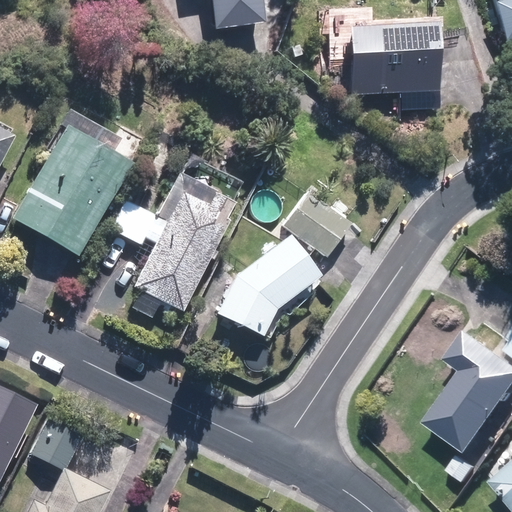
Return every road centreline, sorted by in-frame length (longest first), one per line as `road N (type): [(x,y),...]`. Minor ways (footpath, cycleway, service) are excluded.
road 1 (residential): [(511,170),(453,196),(277,454)]
road 2 (residential): [(277,454),(0,321)]
